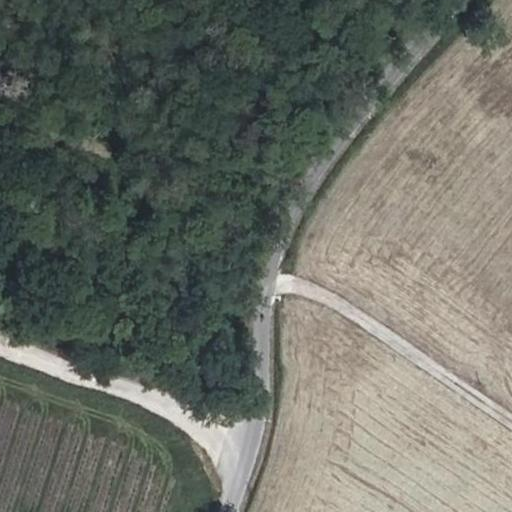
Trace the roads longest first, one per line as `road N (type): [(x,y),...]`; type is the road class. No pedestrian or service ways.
road 1 (unclassified): [(272,286),(301,209),(462,0)]
road 2 (residential): [(272,286),(304,287),(511,425)]
road 3 (unclassified): [(226,511),(260,424),(272,286)]
